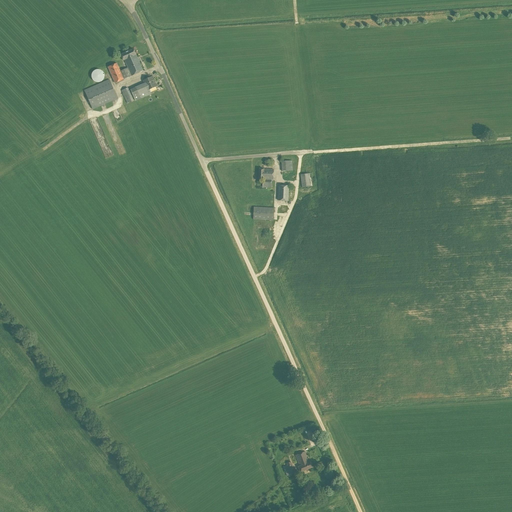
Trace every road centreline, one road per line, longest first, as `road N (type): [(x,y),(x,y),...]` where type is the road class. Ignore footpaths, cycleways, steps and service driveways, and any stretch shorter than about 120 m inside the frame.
road 1 (track): [(360,511),(206,171)]
road 2 (unclassified): [(206,171),(128,5)]
